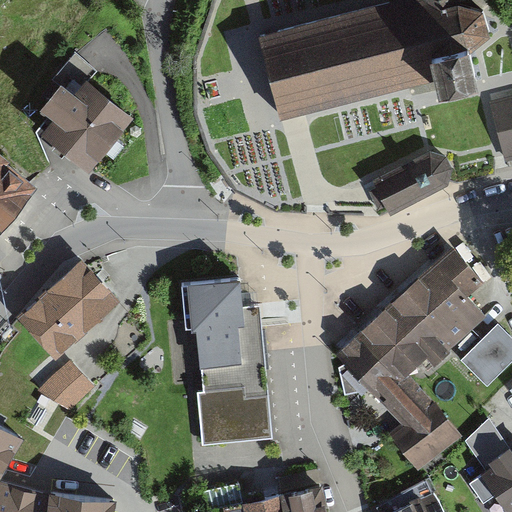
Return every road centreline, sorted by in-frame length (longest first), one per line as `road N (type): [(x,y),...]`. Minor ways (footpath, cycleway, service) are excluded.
road 1 (residential): [(188,230),(187,187),(159,60),(161,0)]
road 2 (residential): [(0,317),(51,258),(93,232),(188,230)]
road 3 (unclassified): [(359,510),(325,419),(315,346)]
road 4 (residential): [(316,246),(362,241),(470,205)]
